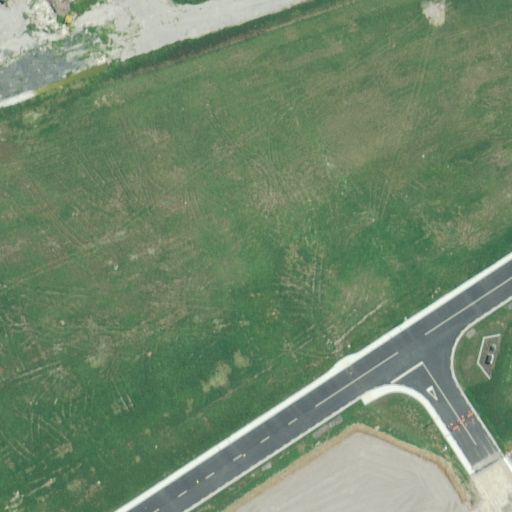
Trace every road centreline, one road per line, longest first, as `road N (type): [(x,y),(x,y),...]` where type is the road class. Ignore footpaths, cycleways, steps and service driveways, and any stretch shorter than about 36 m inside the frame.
road 1 (residential): [(157,511),(411,342)]
road 2 (residential): [(411,342),(511,504)]
road 3 (residential): [(411,342),(511,275)]
